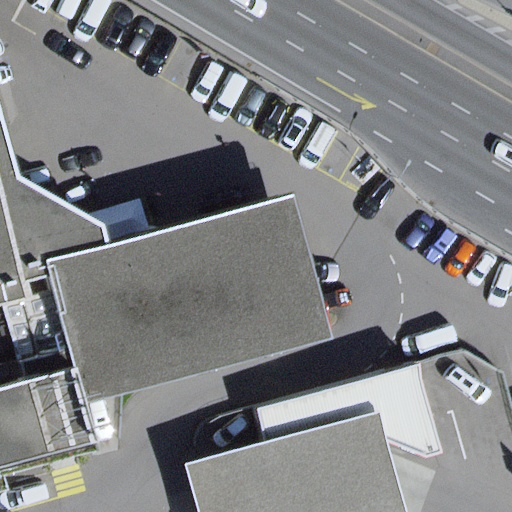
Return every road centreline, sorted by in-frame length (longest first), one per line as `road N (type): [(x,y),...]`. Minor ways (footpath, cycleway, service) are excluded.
road 1 (primary): [(301,0),(511,123)]
road 2 (unknown): [(327,203),(511,289)]
